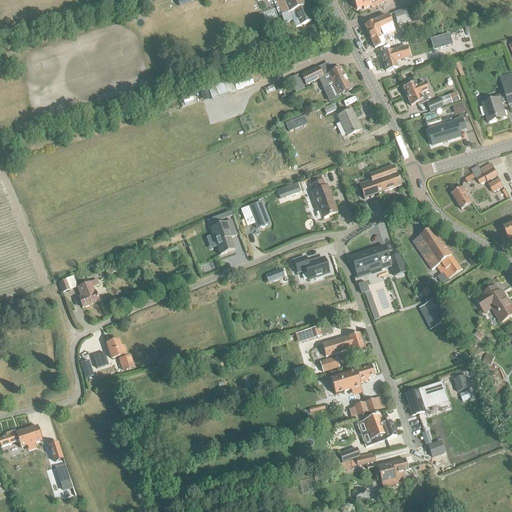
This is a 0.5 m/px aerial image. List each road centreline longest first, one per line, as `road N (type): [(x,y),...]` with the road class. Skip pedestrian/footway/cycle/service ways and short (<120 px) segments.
road 1 (residential): [(413,174),(329,0)]
road 2 (residential): [(511,264),(439,221),(413,174)]
